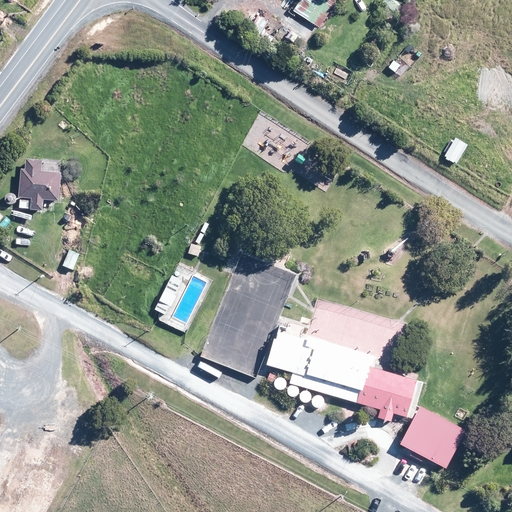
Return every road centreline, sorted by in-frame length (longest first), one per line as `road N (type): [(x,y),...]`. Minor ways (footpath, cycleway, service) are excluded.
road 1 (unclassified): [(434,511),(0,272)]
road 2 (tertiary): [(511,226),(156,0)]
road 3 (primary): [(0,107),(81,0)]
